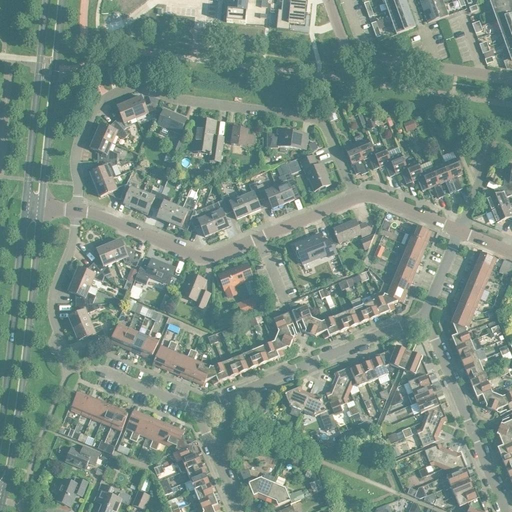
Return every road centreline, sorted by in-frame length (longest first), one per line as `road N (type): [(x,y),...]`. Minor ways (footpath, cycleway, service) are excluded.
road 1 (residential): [(75,209),(74,161),(90,112),(103,98),(141,85),(171,98),(316,118),(353,197)]
road 2 (tertiary): [(5,499),(41,206)]
road 3 (residential): [(199,406),(420,319)]
road 4 (tertiary): [(25,205),(0,424)]
road 5 (residential): [(420,319),(499,511)]
road 6 (tertiary): [(41,206),(61,0)]
road 7 (tertiary): [(44,0),(25,205)]
road 8 (residential): [(75,209),(189,252),(220,255),(260,242)]
road 9 (residential): [(60,351),(51,292),(75,209)]
road 10 (residential): [(435,67),(345,47),(327,0)]
